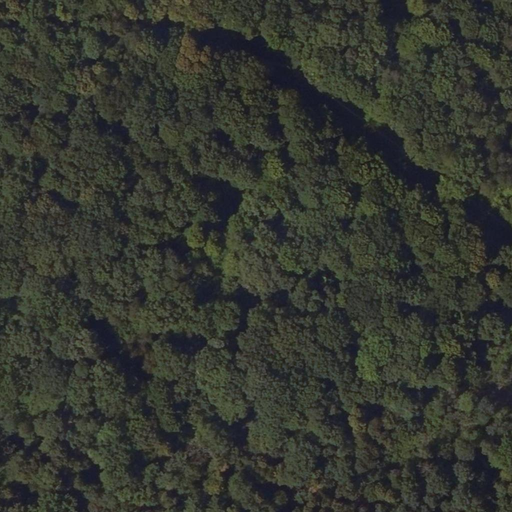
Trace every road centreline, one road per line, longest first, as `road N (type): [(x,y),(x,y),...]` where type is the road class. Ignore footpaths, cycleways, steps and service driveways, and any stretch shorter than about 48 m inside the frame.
road 1 (track): [(0,351),(511,367)]
road 2 (track): [(511,219),(136,511)]
road 3 (track): [(0,379),(107,511)]
